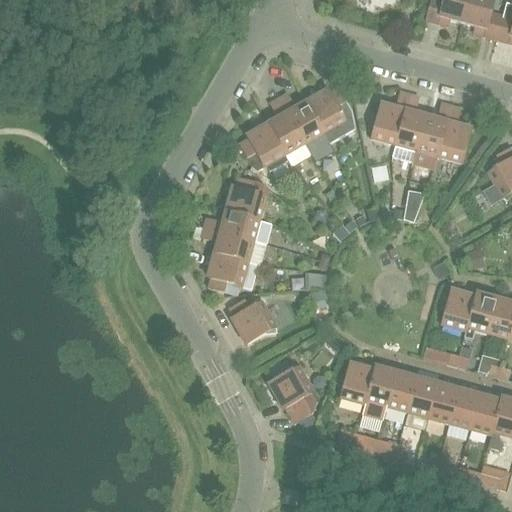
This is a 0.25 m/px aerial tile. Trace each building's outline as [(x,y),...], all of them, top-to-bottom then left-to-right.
[(462,27),(469,0),(443,0),(443,3),(431,0),(424,24),(445,30),(447,23),(462,27)] [(495,43),(502,19),(490,16),(494,3),(483,0),(469,0),(462,27),(477,31),(475,38),(495,43)] [(511,21),(502,19),(495,43),(511,47),(511,21)] [(351,114),(346,105),(338,91),(329,96),(328,93),(305,106),(329,147),(355,132),(351,114)] [(395,148),(409,98),(401,96),(397,102),(398,112),(379,107),(370,141),(394,148),(395,148)] [(329,147),(305,106),(292,113),(291,103),(285,98),(278,102),(310,158),(329,147)] [(413,166),(425,120),(410,116),(417,107),(417,100),(409,98),(395,148),(394,148),(391,160),(413,166)] [(291,169),(310,158),(278,102),(271,106),(273,113),(281,119),(268,127),(285,158),(288,163),(291,169)] [(437,160),(450,109),(442,107),(439,113),(440,124),(425,120),(413,166),(434,172),(437,160)] [(437,160),(462,166),(471,132),(452,127),(459,119),(459,112),(450,109),(437,160)] [(269,174),(288,163),(285,158),(268,127),(245,140),(247,143),(239,148),(251,170),(257,174),(266,169),(269,174)] [(511,155),(510,151),(495,159),(500,168),(487,175),(494,188),(483,194),(491,207),(502,201),(503,201),(507,204),(511,197),(511,155)] [(260,187),(254,185),(238,181),(236,190),(232,190),(225,214),(260,224),(260,223),(268,193),(260,187)] [(404,223),(413,226),(423,200),(409,194),(404,223)] [(393,217),(393,221),(394,221),(403,222),(404,213),(394,212),(393,217)] [(372,213),(364,215),(366,223),(374,221),(372,213)] [(271,226),(260,223),(260,224),(225,214),(221,229),(213,223),(206,223),(203,231),(266,248),(271,226)] [(355,221),(358,228),(365,225),(362,218),(355,221)] [(350,221),(343,227),(349,234),(356,228),(350,221)] [(447,225),(440,229),(447,239),(454,235),(447,225)] [(349,234),(343,227),(332,237),(338,243),(349,234)] [(260,269),(266,248),(203,231),(201,239),(207,243),(218,241),(214,256),(260,269)] [(467,274),(478,271),(473,253),(462,257),(464,265),(467,274)] [(328,257),(319,254),(317,263),(325,266),(328,257)] [(226,286),(253,294),(260,269),(214,256),(207,281),(211,282),(208,291),(224,296),(226,286)] [(325,266),(317,263),(314,272),(323,275),(325,266)] [(444,267),(443,265),(433,271),(439,283),(450,276),(444,267)] [(310,292),(325,290),(325,277),(306,275),(306,292),(310,292)] [(322,293),(309,296),(313,312),(326,308),(322,293)] [(475,300),(474,300),(450,293),(441,327),(465,334),(475,300)] [(487,336),(496,302),(475,296),(474,300),(475,300),(465,334),(464,340),(472,342),(475,333),(487,336)] [(508,342),(511,328),(511,306),(496,302),(487,336),(508,342)] [(231,322),(246,348),(265,337),(276,336),(275,331),(277,330),(262,304),(249,312),(244,303),(229,311),(234,320),(231,322)] [(337,353),(344,346),(332,336),(326,343),(337,353)] [(449,357),(447,366),(456,369),(459,359),(449,357)] [(459,359),(456,369),(466,372),(469,362),(459,359)] [(294,427),(312,416),(318,403),(299,369),(298,370),(294,367),(287,376),(268,386),(283,412),(285,411),(294,427)] [(374,373),(373,373),(349,367),(339,401),(364,408),(374,373)] [(490,368),(488,378),(497,380),(500,371),(490,368)] [(386,410),(395,376),(374,370),(373,373),(374,373),(364,408),(361,418),(382,423),(386,410)] [(500,371),(497,380),(508,383),(510,373),(500,371)] [(407,416),(416,381),(395,376),(386,410),(407,416)] [(428,421),(437,387),(416,381),(407,416),(428,421)] [(449,427),(458,393),(437,387),(428,421),(449,427)] [(469,433),(479,399),(458,393),(449,427),(469,433)] [(499,404),(479,399),(469,433),(491,438),(492,435),(491,435),(499,404)] [(491,435),(492,435),(511,440),(511,403),(500,400),(499,404),(491,435)] [(313,417),(298,425),(304,437),(311,433),(316,422),(313,417)] [(340,433),(336,447),(352,452),(356,437),(340,433)] [(356,437),(352,452),(362,454),(365,445),(355,442),(356,437)] [(387,451),(384,460),(394,463),(397,453),(387,451)] [(397,453),(394,463),(404,466),(407,456),(397,453)] [(429,462),(426,472),(436,474),(439,465),(429,462)] [(439,465),(436,474),(446,477),(448,468),(439,465)] [(470,474),(468,483),(478,486),(480,476),(470,474)] [(480,476),(478,486),(495,491),(498,481),(480,476)]
